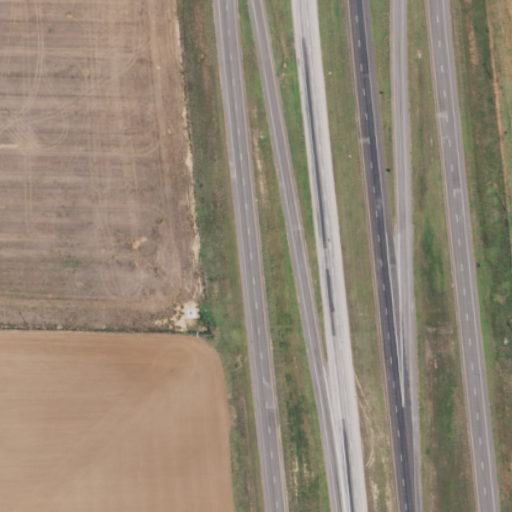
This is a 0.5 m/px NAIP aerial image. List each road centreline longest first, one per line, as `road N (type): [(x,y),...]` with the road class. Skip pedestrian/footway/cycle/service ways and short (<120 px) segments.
road 1 (motorway): [(255,0),(335,511)]
road 2 (tertiary): [(485,511),(433,0)]
road 3 (motorway): [(405,511),(354,0)]
road 4 (tertiary): [(224,0),(274,511)]
road 5 (motorway): [(305,0),(354,511)]
road 6 (motorway): [(403,487),(394,0)]
